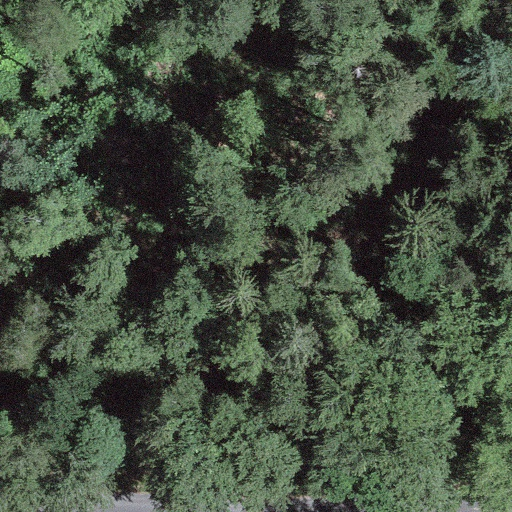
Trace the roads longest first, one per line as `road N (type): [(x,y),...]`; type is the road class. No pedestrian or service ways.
road 1 (track): [(511,500),(363,511)]
road 2 (track): [(138,511),(0,503)]
